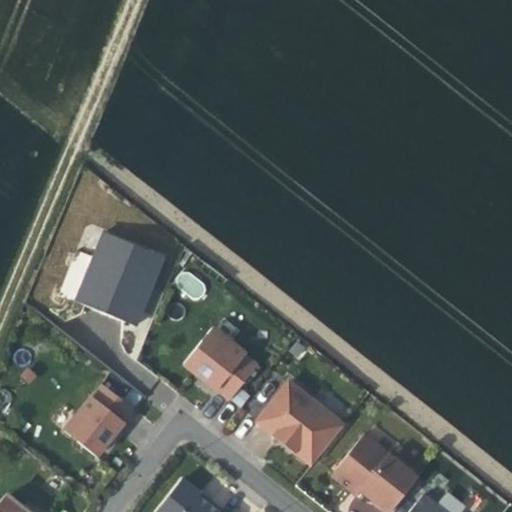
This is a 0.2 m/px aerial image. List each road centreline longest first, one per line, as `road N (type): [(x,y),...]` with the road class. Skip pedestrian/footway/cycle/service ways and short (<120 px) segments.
road 1 (track): [(125,0),(0,306)]
road 2 (residential): [(108,511),(175,433),(198,438),(291,511)]
